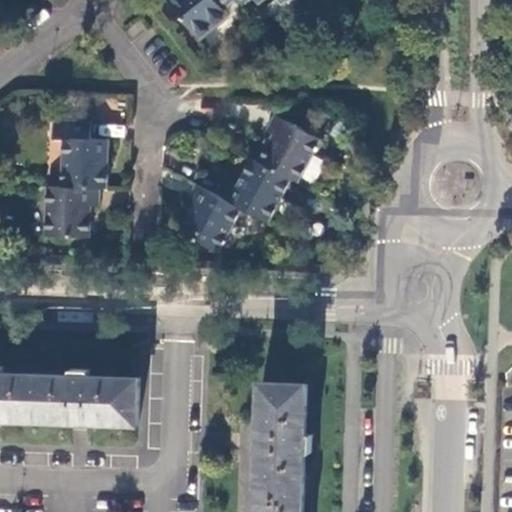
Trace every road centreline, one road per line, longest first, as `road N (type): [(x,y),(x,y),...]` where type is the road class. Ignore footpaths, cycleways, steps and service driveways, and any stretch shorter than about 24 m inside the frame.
road 1 (residential): [(0,287),(369,300)]
road 2 (residential): [(94,5),(147,84),(145,249)]
road 3 (tertiary): [(449,511),(454,364),(432,317)]
road 4 (tertiary): [(486,142),(472,0)]
road 5 (tertiary): [(436,0),(439,137)]
